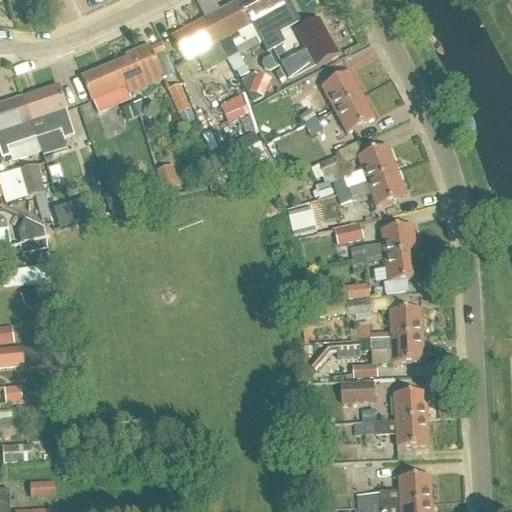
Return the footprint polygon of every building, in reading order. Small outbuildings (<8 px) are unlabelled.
[(299,26),(284,0),(283,0),(279,2),(277,0),(249,0),(238,6),(250,29),(252,28),(267,56),(278,50),(288,45),(282,35),(299,26)] [(228,41),(250,29),(238,6),(205,24),(218,46),(227,64),(233,75),(243,69),(228,41)] [(205,24),(172,42),(184,64),(218,46),(205,24)] [(281,69),(290,85),(338,60),(319,24),(297,36),(306,55),(281,69)] [(116,67),(130,99),(164,84),(151,52),(116,67)] [(233,75),(227,64),(216,70),(222,80),(233,75)] [(116,67),(81,82),(91,105),(126,91),(129,99),(130,99),(116,67)] [(255,76),(241,83),(253,106),(264,101),(271,82),(255,76)] [(349,76),(321,92),(334,115),(362,100),(349,76)] [(190,114),(180,89),(168,95),(178,119),(190,114)] [(23,102),(35,140),(35,142),(62,133),(65,142),(75,139),(58,90),(23,102)] [(226,125),(249,119),(244,100),(221,106),(226,125)] [(362,100),(334,115),(347,139),(375,123),(362,100)] [(23,102),(0,109),(0,154),(2,162),(10,159),(7,151),(35,142),(35,140),(23,102)] [(145,104),(134,109),(138,120),(149,115),(145,104)] [(138,120),(134,109),(123,113),(127,124),(138,120)] [(268,163),(252,137),(211,159),(225,186),(268,163)] [(388,151),(358,162),(367,187),(397,176),(388,151)] [(335,160),(316,168),(322,183),(330,180),(337,198),(348,193),(341,175),(335,160)] [(157,172),(162,194),(179,190),(174,168),(157,172)] [(37,170),(17,176),(25,203),(45,197),(37,170)] [(397,176),(367,187),(375,212),(406,201),(397,176)] [(352,203),(348,193),(337,198),(340,207),(352,203)] [(53,209),(57,230),(105,220),(101,200),(53,209)] [(288,216),(293,239),(316,234),(311,211),(288,216)] [(358,230),(332,236),(335,249),(361,243),(358,230)] [(364,264),(384,261),(416,257),(413,231),(381,235),(382,249),(349,253),(351,265),(364,264)] [(416,257),(384,261),(387,288),(419,283),(416,257)] [(366,275),(364,264),(351,265),(352,277),(366,275)] [(3,292),(52,289),(50,269),(1,278),(3,292)] [(346,291),(348,305),(369,303),(367,289),(346,291)] [(346,306),(348,320),(371,317),(369,304),(346,306)] [(421,314),(389,316),(390,342),(423,340),(421,314)] [(12,331),(0,332),(0,350),(15,348),(12,331)] [(357,331),(358,344),(371,343),(370,331),(357,331)] [(390,342),(371,343),(358,344),(358,346),(326,347),(307,369),(315,376),(330,357),(391,355),(392,369),(424,367),(423,340),(390,342)] [(0,351),(0,371),(24,369),(23,350),(0,351)] [(352,371),(353,384),(378,382),(377,370),(352,371)] [(339,388),(340,407),(375,406),(374,387),(339,388)] [(3,391),(5,408),(22,407),(20,390),(3,391)] [(426,397),(394,399),(395,425),(427,424),(426,397)] [(361,415),(362,427),(352,428),(353,440),(376,438),(376,440),(396,439),(397,452),(429,450),(427,424),(395,425),(375,426),(374,414),(361,415)] [(3,451),(4,468),(32,466),(31,450),(3,451)] [(400,509),(432,507),(430,481),(398,482),(399,495),(378,496),(379,498),(356,499),(356,511),(400,509)] [(31,503),(56,502),(55,487),(30,488),(31,503)] [(0,511),(9,511),(9,495),(0,495),(0,511)]
